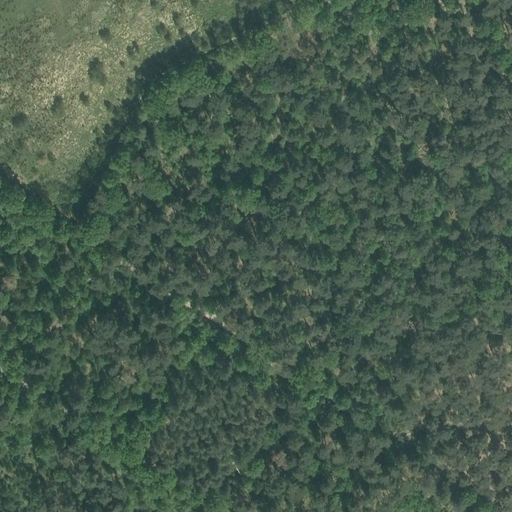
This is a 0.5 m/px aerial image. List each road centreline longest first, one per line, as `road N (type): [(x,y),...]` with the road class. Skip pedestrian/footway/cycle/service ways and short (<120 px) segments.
road 1 (track): [(0,195),(351,398)]
road 2 (track): [(106,255),(154,253),(295,170),(358,158)]
road 3 (unknown): [(22,381),(228,511)]
road 4 (track): [(351,398),(511,511)]
road 5 (track): [(106,255),(22,381)]
